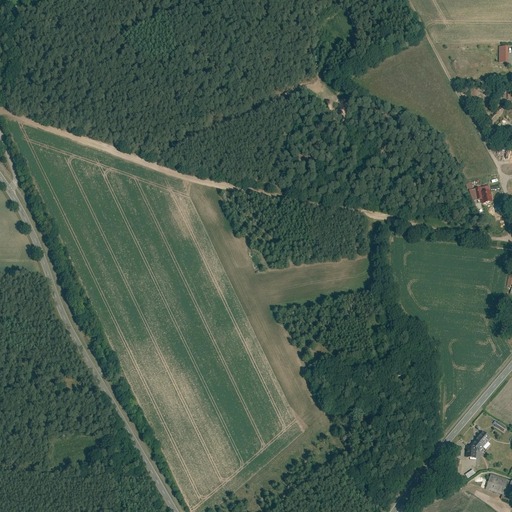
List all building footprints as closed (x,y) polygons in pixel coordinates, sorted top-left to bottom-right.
[(509,47),(500,47),(499,63),(508,63),(509,47)] [(490,186),(472,189),(475,200),(481,199),(483,204),(493,202),(490,186)] [(506,429),(498,423),(495,427),(504,433),(506,429)] [(472,448),(465,448),(465,461),(476,461),(476,451),(480,455),(483,451),(486,453),(490,447),(487,445),(490,441),(481,434),(472,448)] [(451,459),(447,478),(455,480),(459,460),(451,459)] [(464,475),(467,479),(474,474),(471,470),(464,475)] [(511,490),(511,484),(490,478),(485,492),(509,500),(511,490)]
